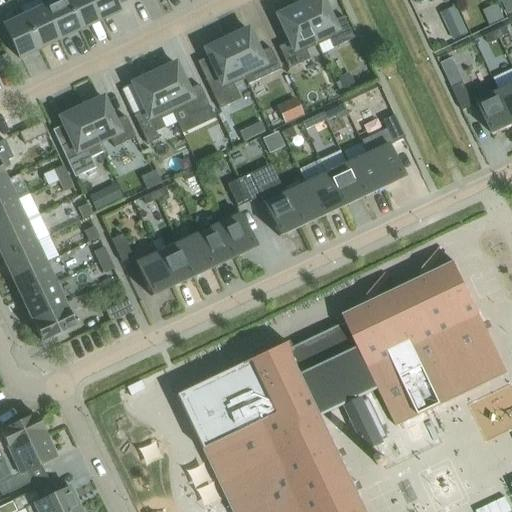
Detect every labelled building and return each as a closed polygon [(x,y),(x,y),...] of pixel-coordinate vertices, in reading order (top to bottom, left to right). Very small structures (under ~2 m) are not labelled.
[(64,0),(60,0),(44,8),(59,40),(79,31),(64,0)] [(88,0),(64,0),(79,31),(99,22),(88,0)] [(88,0),(99,22),(120,12),(113,0),(88,0)] [(304,0),(297,3),(317,46),(329,41),(333,49),(354,39),(343,18),(333,23),(321,0),(304,0)] [(297,3),(280,12),(281,15),(277,17),(287,39),(276,44),(289,70),(309,60),(306,52),(317,46),(297,3)] [(505,20),(498,5),(483,12),(490,27),(505,20)] [(44,8),(24,17),(39,50),(59,40),(44,8)] [(39,50),(24,17),(3,27),(19,59),(39,50)] [(462,21),(448,27),(454,42),(469,36),(462,21)] [(510,34),(506,27),(496,33),(499,40),(510,34)] [(225,37),(245,81),(247,86),(280,71),(270,49),(259,54),(248,31),(244,33),(242,29),(225,37)] [(499,40),(496,33),(486,37),(489,44),(499,40)] [(245,81),(225,37),(207,46),(209,49),(205,51),(216,74),(205,80),(219,110),(240,100),(233,86),(245,81)] [(6,55),(0,57),(0,71),(11,66),(6,55)] [(459,71),(453,59),(441,65),(446,77),(459,71)] [(152,72),(172,115),(184,109),(188,118),(209,108),(199,86),(188,91),(175,65),(171,67),(169,63),(152,72)] [(152,72),(135,80),(137,83),(132,85),(144,111),(134,116),(147,146),(158,140),(155,133),(165,128),(161,120),(172,115),(152,72)] [(356,88),(349,73),(337,79),(344,93),(356,88)] [(464,84),(452,90),(463,112),(475,107),(464,84)] [(511,88),(501,94),(511,117),(511,88)] [(511,128),(511,117),(501,94),(499,90),(477,100),(494,137),(511,128)] [(97,143),(98,143),(109,138),(114,149),(135,139),(125,117),(114,122),(103,99),(99,101),(97,98),(80,106),(97,143)] [(295,99),(276,107),(284,125),(304,116),(295,99)] [(71,143),(60,148),(74,179),(95,169),(91,159),(103,153),(98,143),(97,143),(80,106),(62,114),(64,118),(60,120),(71,143)] [(326,121),(337,116),(334,110),(323,115),(326,121)] [(315,126),(326,121),(323,115),(312,120),(315,126)] [(393,145),(405,139),(394,116),(383,122),(393,145)] [(19,134),(24,145),(47,135),(42,123),(19,134)] [(260,123),(248,129),(252,138),(265,132),(260,123)] [(284,140),(295,135),(292,129),(281,134),(284,140)] [(276,132),(261,139),(268,154),(283,147),(276,132)] [(368,156),(383,189),(404,179),(389,147),(368,156)] [(347,166),(362,198),(383,189),(368,156),(347,166)] [(326,176),(341,208),(362,198),(347,166),(326,176)] [(68,178),(63,167),(54,171),(59,182),(68,178)] [(185,180),(196,176),(192,168),(182,173),(185,180)] [(249,203),(260,198),(249,175),(238,181),(249,203)] [(341,208),(326,176),(307,185),(322,218),(341,208)] [(73,189),(68,178),(59,182),(64,193),(73,189)] [(0,183),(0,209),(16,201),(6,181),(0,183)] [(237,209),(249,203),(238,181),(227,186),(237,209)] [(282,191),(300,228),(322,218),(307,185),(304,181),(282,191)] [(168,196),(164,188),(153,193),(157,201),(168,196)] [(300,228),(282,191),(262,201),(279,238),(300,228)] [(106,207),(99,192),(88,197),(95,212),(106,207)] [(145,206),(157,201),(153,193),(142,198),(145,206)] [(0,209),(0,234),(26,222),(16,201),(0,209)] [(83,220),(93,215),(87,205),(78,209),(83,220)] [(217,222),(219,227),(234,259),(256,249),(239,212),(217,222)] [(0,234),(0,254),(2,259),(36,243),(26,222),(0,234)] [(89,243),(99,238),(93,227),(84,232),(89,243)] [(199,236),(214,268),(234,259),(219,227),(199,236)] [(122,236),(111,241),(121,264),(133,258),(122,236)] [(178,246),(193,278),(214,268),(199,236),(178,246)] [(2,259),(12,280),(46,264),(36,243),(2,259)] [(158,255),(173,287),(193,278),(178,246),(158,255)] [(99,264),(109,259),(103,248),(94,253),(99,264)] [(173,287),(158,255),(156,251),(134,261),(151,298),(173,287)] [(104,274),(114,270),(109,259),(99,264),(104,274)] [(367,453),(385,445),(383,442),(389,439),(370,400),(364,403),(362,399),(379,391),(397,428),(508,375),(455,263),(433,274),(424,278),(377,300),(368,304),(344,316),(345,320),(347,323),(305,343),(291,350),(287,343),(255,358),(248,362),(216,377),(199,385),(190,389),(176,396),(230,511),(367,511),(323,417),(345,407),(367,453)] [(12,280),(22,301),(55,285),(46,264),(12,280)] [(55,285),(22,301),(32,322),(65,306),(55,285)] [(110,323),(133,313),(128,301),(105,312),(110,323)] [(32,322),(41,343),(75,327),(65,306),(32,322)] [(141,382),(127,389),(131,398),(145,391),(141,382)] [(0,457),(1,458),(46,437),(35,416),(0,432),(0,457)] [(426,425),(435,443),(440,440),(431,422),(426,425)] [(46,437),(1,458),(11,480),(3,483),(9,494),(31,484),(26,473),(56,459),(46,437)] [(74,511),(80,510),(69,488),(40,502),(35,491),(12,502),(16,511),(19,511),(25,510),(25,511),(74,511)] [(476,511),(511,511),(506,498),(476,511)]
